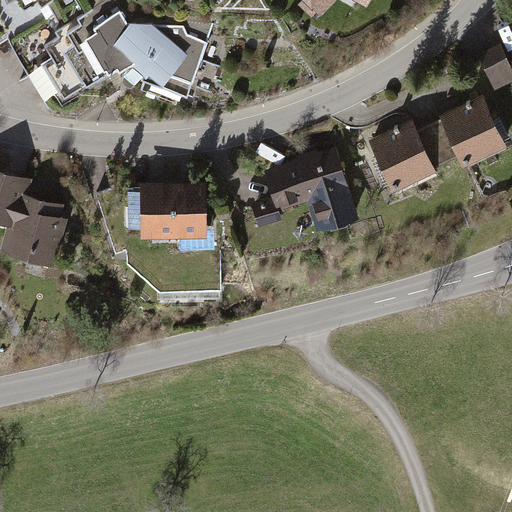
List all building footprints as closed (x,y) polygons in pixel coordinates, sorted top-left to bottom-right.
[(0,0),(0,24),(48,0),(0,0)] [(297,0),(315,18),(331,6),(326,0),(349,0),(363,9),(369,0),(297,0)] [(118,3),(30,47),(60,106),(134,69),(128,88),(186,108),(192,90),(215,98),(226,68),(226,26),(129,25),(118,3)] [(511,67),(504,50),(482,60),(498,94),(511,88),(511,67)] [(487,100),(443,121),(445,124),(462,161),(468,172),(511,150),(487,100)] [(445,124),(421,135),(439,172),(462,161),(445,124)] [(416,125),(372,146),(397,196),(441,176),(439,172),(421,135),(416,125)] [(339,153),(267,176),(276,203),(255,210),(262,233),(287,225),(284,216),(311,207),(321,237),(362,224),(339,153)] [(0,228),(12,232),(22,198),(27,183),(0,174),(0,228)] [(210,187),(143,188),(143,245),(210,244),(210,187)] [(67,211),(22,198),(12,232),(5,256),(57,271),(71,225),(63,223),(67,211)]
